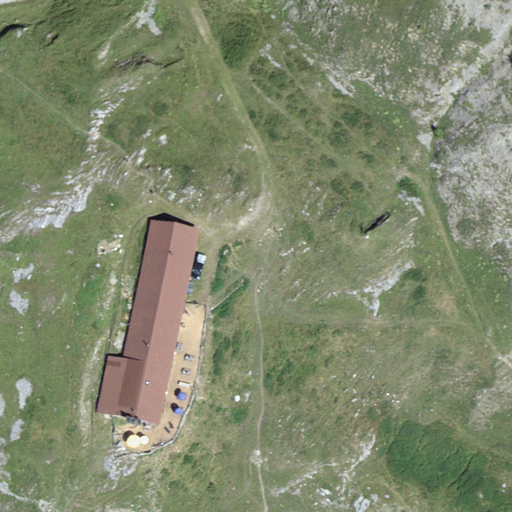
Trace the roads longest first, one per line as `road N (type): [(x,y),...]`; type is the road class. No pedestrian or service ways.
road 1 (track): [(265,179),(190,0)]
road 2 (track): [(265,179),(256,207),(212,242),(201,305)]
